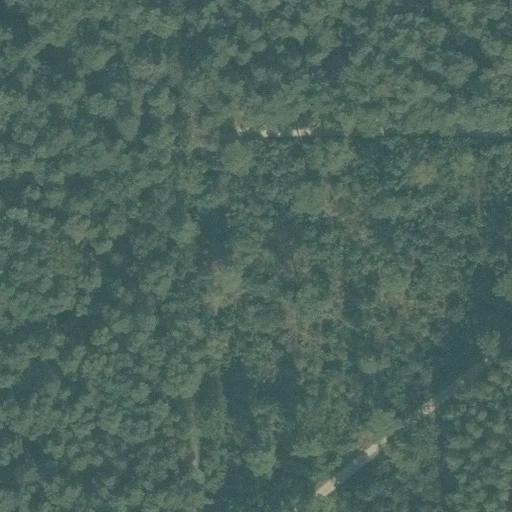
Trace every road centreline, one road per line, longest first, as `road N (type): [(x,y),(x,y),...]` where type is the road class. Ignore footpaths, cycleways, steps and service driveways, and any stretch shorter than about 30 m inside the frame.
road 1 (track): [(186,0),(192,139),(511,134)]
road 2 (track): [(195,511),(192,139)]
road 3 (track): [(295,511),(511,345)]
road 4 (track): [(0,101),(50,107),(133,147),(165,151),(192,139)]
road 5 (track): [(138,0),(133,147)]
